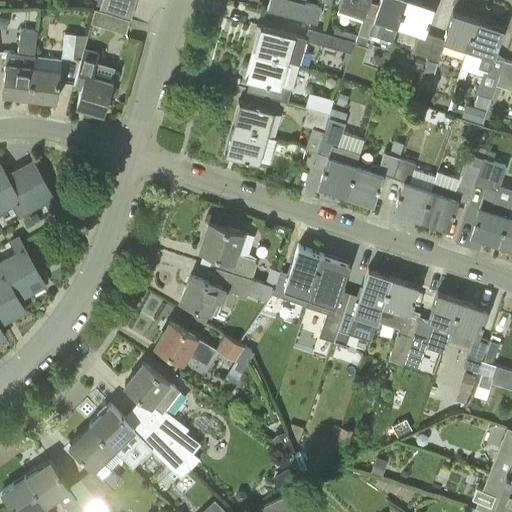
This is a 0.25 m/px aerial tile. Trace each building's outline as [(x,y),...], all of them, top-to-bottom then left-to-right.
[(102,0),(99,10),(129,18),(134,0),(102,0)] [(321,5),(304,1),(303,0),(269,0),(267,8),(316,22),(321,5)] [(339,0),(338,4),(364,13),(368,0),(339,0)] [(365,44),(368,36),(369,33),(392,41),(397,23),(404,0),(378,0),(377,3),(369,0),(368,0),(364,13),(357,33),(355,40),(355,41),(365,44)] [(427,55),(434,34),(425,31),(434,3),(433,3),(432,5),(415,0),(404,0),(397,23),(420,30),(413,50),(427,55)] [(125,32),(129,18),(99,10),(94,8),(90,22),(125,32)] [(444,38),(467,45),(475,19),(453,12),(454,10),(453,9),(443,37),(434,34),(427,55),(438,58),(444,38)] [(467,69),(482,74),(476,92),(478,93),(491,97),(496,83),(495,83),(503,58),(504,56),(494,53),(504,26),(503,26),(502,28),(475,19),(467,45),(461,67),(467,69)] [(299,63),(306,37),(305,37),(256,23),(253,34),(259,36),(255,50),(298,62),(298,63),(299,63)] [(335,26),(333,33),(355,40),(357,33),(335,26)] [(14,94),(29,96),(34,54),(33,54),(36,29),(20,27),(17,51),(7,49),(2,93),(14,95),(14,94)] [(82,49),(83,50),(87,34),(64,31),(61,56),(80,58),(82,49)] [(333,33),(329,46),(351,52),(355,41),(355,40),(333,33)] [(103,111),(112,80),(90,73),(96,53),(83,50),(82,49),(80,58),(76,71),(84,74),(76,103),(103,111)] [(298,62),(255,50),(248,76),(245,75),(245,76),(254,79),(251,91),(269,96),(287,101),(290,88),(298,63),(298,62)] [(56,100),(61,58),(34,54),(29,96),(44,97),(44,98),(56,100)] [(414,64),(422,66),(424,60),(416,57),(414,64)] [(511,60),(503,58),(495,83),(496,83),(508,87),(511,88),(511,60)] [(433,74),(436,62),(427,60),(424,71),(433,74)] [(467,69),(461,67),(457,81),(463,83),(467,69)] [(343,106),(348,95),(339,92),(335,103),(343,106)] [(474,104),(487,108),(491,97),(478,93),(474,104)] [(234,125),(266,134),(274,109),(238,99),(238,100),(241,101),(234,125)] [(324,130),(329,115),(330,112),(307,106),(302,123),(312,126),(324,130)] [(329,115),(344,120),(347,111),(332,106),(330,112),(329,115)] [(480,121),(482,110),(474,108),(472,120),(480,121)] [(356,162),(355,162),(359,151),(338,144),(345,121),(344,120),(329,115),(324,130),(317,151),(328,155),(324,167),(323,167),(322,170),(323,171),(319,182),(346,191),(356,162)] [(266,136),(266,134),(234,125),(227,151),(224,150),(224,151),(244,157),(243,158),(247,159),(248,158),(259,161),(259,160),(269,162),(275,139),(266,136)] [(324,130),(312,126),(305,147),(317,151),(324,130)] [(380,185),(379,185),(384,172),(394,176),(400,156),(399,156),(403,142),(393,138),(389,152),(385,151),(380,165),(371,162),(369,167),(356,162),(346,191),(374,200),(377,189),(378,189),(380,185)] [(305,146),(289,141),(284,155),(300,160),(305,146)] [(485,149),(483,156),(492,159),(495,152),(485,149)] [(468,200),(475,180),(483,156),(467,150),(458,177),(455,188),(433,181),(431,187),(421,216),(449,225),(452,213),(454,214),(455,210),(454,210),(458,197),(468,200)] [(421,216),(431,187),(409,180),(416,161),(400,156),(394,176),(404,179),(399,192),(398,191),(397,195),(398,195),(394,207),(421,216)] [(483,156),(475,180),(487,184),(471,232),(497,241),(511,200),(511,197),(511,189),(499,185),(506,163),(492,159),(483,156)] [(15,170),(6,175),(26,210),(44,200),(50,211),(59,207),(33,160),(32,160),(33,163),(16,172),(15,170)] [(0,165),(0,166),(0,165),(0,209),(10,204),(17,216),(26,210),(6,175),(0,163),(0,165)] [(511,200),(497,241),(511,245),(511,200)] [(36,212),(29,216),(33,224),(40,220),(36,212)] [(209,219),(199,248),(232,259),(228,270),(232,270),(251,278),(251,277),(258,259),(235,251),(243,230),(209,219)] [(0,262),(0,266),(18,298),(26,293),(25,291),(42,282),(43,284),(44,283),(17,236),(9,241),(16,254),(0,262)] [(308,291),(321,253),(299,246),(300,244),(299,244),(289,271),(280,268),(279,271),(274,285),(273,289),(283,292),(286,284),(308,291)] [(340,288),(350,260),(348,260),(348,262),(321,253),(308,291),(331,298),(323,321),(324,321),(319,335),(333,339),(337,326),(348,291),(340,288)] [(0,322),(6,319),(5,317),(22,308),(23,310),(24,309),(18,298),(0,266),(0,322)] [(348,291),(337,326),(348,329),(359,295),(381,303),(390,276),(368,269),(369,267),(368,266),(358,294),(348,291)] [(274,285),(279,271),(269,267),(265,282),(274,285)] [(245,297),(248,291),(266,299),(273,289),(274,285),(265,282),(251,277),(251,278),(232,270),(226,287),(191,274),(180,298),(197,306),(193,315),(205,321),(214,299),(233,307),(238,295),(245,297)] [(381,303),(382,303),(377,319),(398,326),(387,358),(402,363),(412,334),(418,314),(409,311),(419,283),(418,283),(417,285),(390,276),(381,303)] [(427,317),(418,314),(412,334),(422,338),(423,334),(446,341),(451,326),(453,327),(462,300),(438,292),(438,289),(437,289),(427,317)] [(462,364),(478,370),(481,359),(488,338),(478,334),(488,306),(487,305),(486,308),(462,300),(453,327),(473,333),(462,364)] [(209,342),(169,319),(167,324),(156,343),(155,344),(182,360),(191,344),(204,351),(209,342)] [(226,333),(217,348),(235,359),(244,344),(226,333)] [(483,359),(495,363),(501,343),(490,339),(483,359)] [(481,359),(478,370),(480,370),(492,375),(492,377),(511,383),(511,368),(495,363),(483,359),(481,359)] [(124,383),(159,411),(178,388),(143,360),(142,361),(143,362),(126,383),(125,382),(124,383)] [(458,388),(468,392),(469,392),(475,372),(463,369),(457,388),(458,388)] [(492,375),(480,370),(472,394),(485,399),(492,377),(492,375)] [(391,388),(383,386),(379,398),(388,401),(391,388)] [(398,407),(403,391),(395,389),(390,404),(398,407)] [(122,456),(142,437),(133,428),(134,427),(110,402),(90,422),(114,446),(113,448),(122,456)] [(162,413),(152,426),(169,443),(181,427),(169,418),(163,412),(162,413)] [(406,418),(391,425),(397,436),(412,429),(406,418)] [(80,476),(97,498),(112,486),(120,478),(110,468),(102,476),(93,467),(113,448),(114,446),(90,422),(69,444),(92,466),(80,476)] [(169,443),(152,426),(143,437),(174,469),(184,459),(185,459),(169,443)] [(345,448),(352,429),(341,426),(335,445),(345,448)] [(511,427),(506,426),(490,467),(511,475),(511,427)] [(276,440),(300,456),(286,432),(276,440)] [(427,439),(427,438),(427,437),(427,436),(427,435),(426,434),(425,433),(424,433),(424,432),(423,432),(422,432),(421,432),(420,432),(419,432),(418,433),(417,433),(417,434),(416,434),(416,435),(415,436),(415,437),(415,438),(415,439),(415,440),(416,441),(416,442),(417,442),(417,443),(418,443),(419,444),(420,444),(421,444),(422,444),(423,444),(424,444),(424,443),(425,443),(426,442),(427,441),(427,440),(427,439)] [(381,475),(386,459),(375,456),(370,472),(381,475)] [(50,458),(25,475),(44,504),(57,496),(64,506),(65,505),(69,511),(79,511),(85,508),(87,511),(100,511),(105,508),(97,498),(80,476),(67,486),(50,458)] [(288,467),(272,476),(280,489),(295,480),(288,467)] [(511,475),(490,467),(482,489),(476,486),(472,498),(477,500),(475,507),(491,511),(495,511),(499,503),(511,508),(511,475)] [(15,511),(31,511),(44,504),(25,475),(1,490),(15,511)] [(234,496),(238,502),(244,502),(247,496),(244,491),(237,491),(234,496)] [(300,491),(291,498),(302,511),(306,511),(312,507),(300,491)] [(302,511),(291,498),(288,494),(264,507),(267,511),(302,511)] [(226,511),(214,499),(200,511),(201,511),(226,511)]
